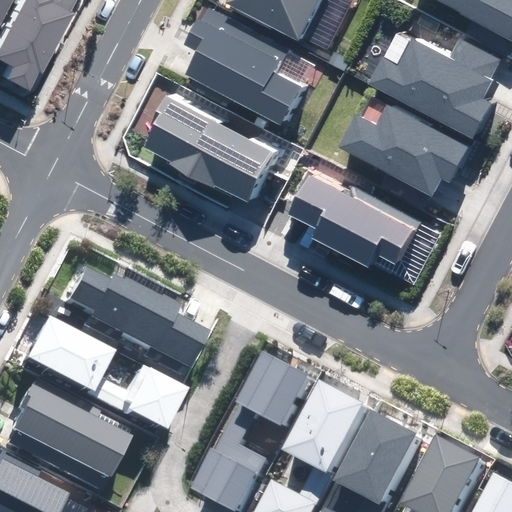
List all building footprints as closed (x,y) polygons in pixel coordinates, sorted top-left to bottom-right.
[(0,0),(0,24),(12,0),(0,0)] [(9,79),(29,90),(39,71),(41,72),(72,13),(70,11),(75,0),(27,0),(0,52),(0,58),(16,67),(9,79)] [(319,0),(227,0),(226,2),(298,40),(319,0)] [(511,0),(438,0),(511,38),(511,0)] [(287,47),(206,5),(173,68),(280,124),(299,87),(273,74),(287,47)] [(381,57),(368,83),(471,137),(489,102),(480,97),(499,61),(459,40),(448,60),(412,41),(399,66),(381,57)] [(274,151),(167,96),(159,112),(160,113),(143,147),(172,162),(171,164),(213,186),(214,184),(247,202),(274,151)] [(356,116),(340,147),(432,194),(440,178),(448,183),(467,147),(388,105),(376,127),(356,116)] [(351,196),(311,175),(291,214),(317,228),(312,237),(366,265),(373,252),(395,263),(417,221),(355,188),(351,196)] [(111,280),(87,267),(71,296),(97,310),(93,316),(190,366),(209,331),(177,314),(182,304),(163,294),(163,295),(116,271),(111,280)] [(117,350),(49,315),(28,355),(167,428),(188,388),(144,365),(131,390),(103,376),(117,350)] [(264,352),(194,485),(237,508),(265,457),(238,443),(255,412),(281,426),(307,375),(264,352)] [(272,480),(254,511),(308,511),(329,473),(325,471),(361,402),(320,380),(284,449),(315,465),(300,494),(272,480)] [(133,433),(34,382),(21,406),(27,409),(17,428),(110,477),(133,433)] [(331,511),(326,509),(324,511),(378,511),(383,502),(379,500),(416,432),(374,410),(338,479),(369,495),(360,511),(331,511)] [(446,511),(476,456),(434,435),(398,503),(415,511),(446,511)] [(38,471),(6,454),(0,466),(0,511),(88,511),(91,507),(35,478),(38,471)] [(511,511),(511,482),(493,473),(472,511),(511,511)]
